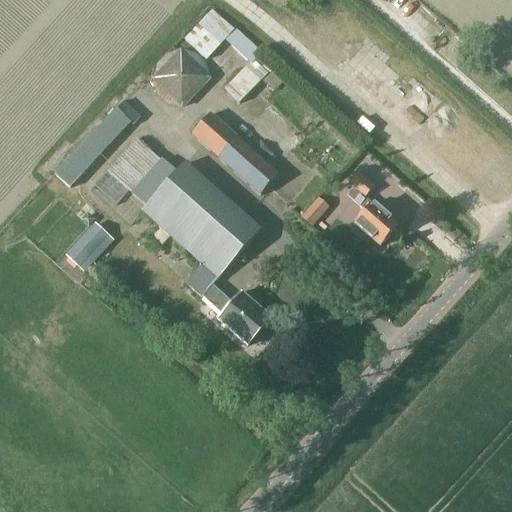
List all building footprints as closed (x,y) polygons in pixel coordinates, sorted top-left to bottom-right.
[(226,40),(251,63),(262,51),(214,6),(185,38),(208,59),(226,40)] [(166,55),(155,66),(152,80),(157,95),(167,105),(183,109),(211,79),(206,64),(194,54),(180,50),(166,55)] [(241,105),(264,80),(249,67),(227,92),(241,105)] [(115,111),(54,176),(71,192),(132,127),(115,111)] [(261,199),(280,177),(211,115),(192,136),(261,199)] [(187,166),(179,175),(162,159),(160,161),(136,140),(107,173),(149,210),(145,214),(203,267),(188,284),(204,298),(205,297),(224,314),(218,321),(248,348),(273,321),(242,294),(232,306),(212,288),(262,234),(187,166)] [(379,252),(399,230),(365,199),(375,188),(358,174),(346,187),(357,197),(351,204),(365,216),(354,229),(379,252)] [(304,218),(323,228),(335,205),(316,195),(304,218)] [(97,221),(67,253),(86,271),(116,240),(97,221)]
